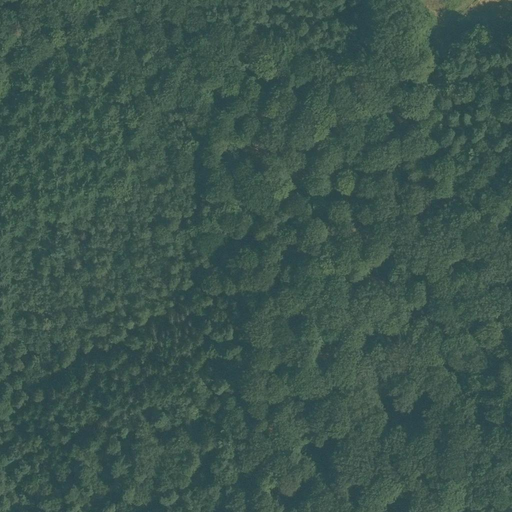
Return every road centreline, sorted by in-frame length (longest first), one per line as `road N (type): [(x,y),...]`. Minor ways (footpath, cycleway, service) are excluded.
road 1 (track): [(400,62),(294,59),(161,0)]
road 2 (track): [(511,255),(475,210),(425,170)]
